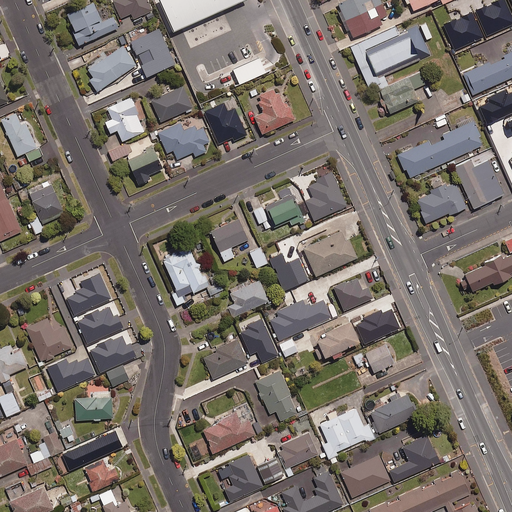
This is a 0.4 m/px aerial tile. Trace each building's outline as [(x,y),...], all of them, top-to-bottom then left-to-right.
[(152,11),(147,0),(114,0),(113,1),(121,19),(131,14),(134,19),(152,11)] [(247,0),(158,0),(174,34),(248,1),(247,0)] [(346,0),(339,3),(354,37),(383,25),(381,19),(388,16),(381,0),(346,0)] [(409,0),(415,11),(439,0),(409,0)] [(104,22),(95,2),(68,14),(75,31),(73,32),(80,46),(120,28),(115,17),(104,22)] [(401,33),(397,25),(351,45),(372,92),(391,84),(388,75),(433,55),(420,24),(401,33)] [(131,43),(137,57),(139,56),(143,65),(141,66),(147,78),(175,65),(159,30),(131,43)] [(137,65),(124,46),(89,70),(94,78),(90,80),(98,92),(137,65)] [(511,78),(511,56),(466,77),(474,95),(511,78)] [(260,58),(233,70),(240,85),(267,74),(260,58)] [(421,101),(410,77),(381,90),(392,114),(421,101)] [(0,79),(0,105),(9,101),(0,79)] [(184,86),(152,101),(162,123),(194,108),(184,86)] [(275,89),(260,96),(263,101),(260,102),(265,113),(255,117),(263,135),(297,120),(290,106),(287,108),(280,93),(277,94),(275,89)] [(497,122),(485,95),(474,100),(486,126),(497,122)] [(140,114),(132,98),(108,108),(113,120),(107,123),(111,134),(119,131),(123,142),(146,132),(138,115),(140,114)] [(17,113),(2,120),(18,157),(38,148),(27,123),(22,125),(17,113)] [(482,136),(475,120),(443,135),(446,139),(432,145),(430,141),(398,155),(405,170),(408,169),(411,178),(484,145),(481,137),(482,136)] [(181,123),(159,133),(168,154),(174,151),(178,160),(194,153),(196,157),(208,152),(205,145),(211,142),(204,127),(198,130),(196,126),(184,131),(181,123)] [(511,140),(502,145),(511,167),(511,140)] [(129,154),(125,145),(109,153),(113,161),(129,154)] [(164,169),(155,150),(129,162),(140,185),(151,179),(150,175),(164,169)] [(472,160),(455,167),(475,209),(506,195),(490,161),(475,167),(472,160)] [(345,205),(331,169),(315,176),(317,180),(307,184),(312,195),(304,198),(312,218),(345,205)] [(19,177),(13,181),(17,190),(24,186),(19,177)] [(0,181),(0,239),(1,242),(23,232),(0,181)] [(432,194),(418,200),(423,212),(422,212),(427,224),(450,214),(450,216),(468,208),(457,183),(448,187),(447,184),(431,191),(432,194)] [(52,185),(30,194),(42,221),(64,211),(52,185)] [(292,191),(263,203),(273,225),(302,213),(292,191)] [(267,218),(262,205),(253,209),(258,222),(267,218)] [(238,216),(209,228),(219,250),(247,237),(238,216)] [(44,231),(40,220),(31,224),(35,234),(44,231)] [(340,228),(302,245),(315,273),(356,254),(348,235),(344,237),(340,228)] [(298,239),(302,237),(300,232),(285,239),(292,255),(303,249),(298,239)] [(267,260),(260,246),(249,251),(256,265),(267,260)] [(189,247),(163,258),(176,287),(189,281),(193,290),(209,283),(204,273),(201,274),(189,247)] [(484,262),(464,272),(466,276),(460,279),(463,285),(468,283),(471,288),(491,279),(492,282),(510,273),(509,270),(511,268),(511,256),(509,251),(502,254),(500,252),(483,260),(484,262)] [(344,279),(332,284),(343,308),(372,295),(367,284),(361,286),(357,275),(345,280),(344,279)] [(259,277),(229,291),(233,301),(227,304),(232,315),(268,299),(259,277)] [(215,282),(206,286),(210,293),(219,290),(215,282)] [(97,286),(75,296),(84,314),(106,305),(97,286)] [(180,287),(171,291),(176,304),(185,300),(180,287)] [(302,297),(275,309),(277,314),(269,317),(278,338),(331,315),(323,297),(309,303),(308,301),(304,303),(302,297)] [(47,315),(24,325),(40,359),(45,357),(45,359),(54,355),(53,353),(72,345),(62,324),(53,328),(47,315)] [(261,316),(246,323),(247,326),(239,330),(250,352),(256,349),(261,360),(277,353),(261,316)] [(349,316),(323,327),(324,331),(315,335),(323,352),(358,337),(349,316)] [(309,337),(311,336),(307,327),(291,334),(295,343),(296,343),(299,349),(312,343),(309,337)] [(237,336),(214,346),(215,349),(202,355),(212,376),(248,361),(237,336)] [(297,350),(291,337),(278,342),(284,355),(297,350)] [(128,341),(109,350),(116,364),(134,356),(128,341)] [(361,346),(359,341),(347,346),(350,351),(361,346)] [(384,341),(364,350),(373,370),(394,361),(384,341)] [(0,379),(0,380),(10,376),(8,372),(27,364),(19,347),(13,350),(10,342),(0,345),(0,379)] [(364,359),(361,351),(353,355),(356,362),(364,359)] [(122,363),(106,370),(112,384),(128,377),(122,363)] [(279,368),(254,379),(269,412),(275,409),(279,419),(296,411),(288,393),(290,392),(279,368)] [(51,394),(48,387),(36,393),(39,400),(51,394)] [(407,392),(369,409),(378,430),(416,413),(407,392)] [(95,394),(74,396),(75,418),(112,415),(111,395),(95,396),(95,394)] [(355,407),(319,422),(327,440),(321,442),(326,454),(374,433),(369,421),(363,424),(355,407)] [(222,419),(202,427),(211,450),(254,432),(248,417),(240,420),(235,409),(220,415),(222,419)] [(59,426),(62,436),(66,435),(68,440),(74,438),(69,423),(59,426)] [(114,428),(61,452),(68,468),(121,445),(114,428)] [(62,449),(55,429),(42,433),(45,440),(38,442),(43,456),(62,449)] [(308,430),(280,442),(282,447),(277,450),(284,467),(318,452),(308,430)] [(427,433),(401,444),(408,458),(387,467),(393,480),(439,459),(427,433)] [(15,435),(0,442),(0,473),(27,462),(15,435)] [(249,451),(262,480),(267,477),(270,483),(283,477),(268,443),(249,451)] [(248,451),(227,460),(232,471),(228,473),(232,482),(223,486),(229,498),(262,484),(248,451)] [(390,478),(378,452),(339,470),(351,495),(390,478)] [(47,455),(26,464),(30,473),(51,465),(47,455)] [(102,456),(83,464),(94,488),(119,477),(114,465),(107,468),(102,456)] [(296,483),(281,490),(287,504),(282,506),(284,511),(319,511),(342,502),(328,469),(312,476),(317,485),(313,486),(316,492),(303,498),(296,483)] [(459,471),(364,511),(421,511),(447,501),(451,511),(478,511),(473,498),(455,506),(453,500),(468,493),(459,471)] [(34,476),(27,478),(30,487),(37,484),(34,476)] [(43,484),(8,499),(14,511),(40,511),(53,506),(43,484)] [(68,491),(57,496),(60,502),(71,497),(68,491)] [(112,498),(102,503),(105,511),(137,511),(135,507),(130,510),(125,498),(114,503),(112,498)] [(81,511),(82,511),(79,501),(70,504),(72,511),(81,511)] [(279,511),(276,503),(254,511),(279,511)]
